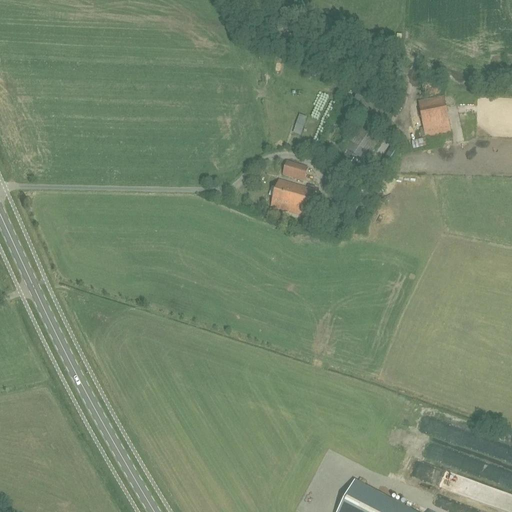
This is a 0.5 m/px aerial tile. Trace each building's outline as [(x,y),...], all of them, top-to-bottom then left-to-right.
[(387,125),(397,108),(362,87),(352,104),(387,125)] [(426,137),(426,138),(451,132),(444,97),(418,102),(424,128),(420,129),(422,138),(426,137)] [(364,162),(381,138),(362,124),(345,148),(364,162)] [(349,188),(363,167),(346,156),(332,176),(349,188)] [(305,182),(309,168),(287,161),(283,176),(305,182)] [(308,218),(316,191),(280,181),(272,207),(308,218)] [(358,206),(348,200),(344,208),(355,213),(358,206)] [(432,511),(430,511),(428,511),(415,511),(355,481),(338,511),(432,511)]
